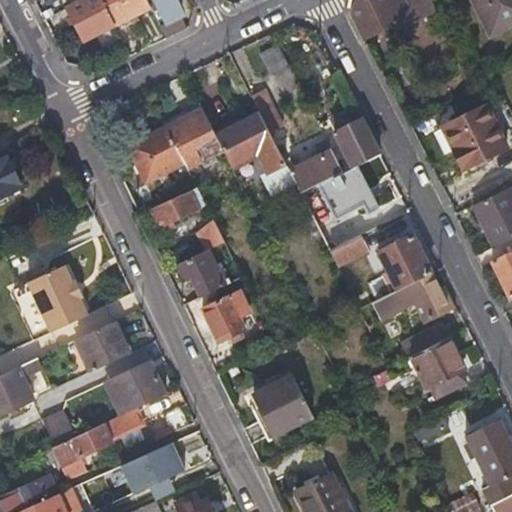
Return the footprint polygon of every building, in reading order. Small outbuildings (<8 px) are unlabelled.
[(83,41),(115,25),(101,0),(79,0),(66,7),(83,41)] [(101,0),(115,25),(151,7),(147,0),(101,0)] [(167,39),(191,28),(176,0),(147,0),(151,7),(167,39)] [(427,0),(359,0),(358,1),(352,17),(365,41),(431,7),(427,0)] [(511,27),(511,0),(472,0),(492,38),(511,27)] [(310,110),(278,47),(262,55),(273,76),(275,75),(296,117),(299,116),(310,110)] [(454,88),(447,77),(418,92),(424,104),(454,88)] [(253,98),(262,115),(285,161),(295,155),(294,152),(297,150),(290,138),(293,136),(287,125),(284,126),(266,92),(253,98)] [(504,150),(483,108),(440,129),(461,172),(504,150)] [(217,137),(203,109),(167,128),(184,162),(188,168),(224,150),(217,137)] [(310,110),(299,116),(302,122),(313,116),(310,110)] [(224,150),(233,168),(258,156),(277,192),(296,182),(289,168),(285,161),(262,115),(217,137),(224,150)] [(324,138),(313,116),(302,122),(313,144),(324,138)] [(336,135),(352,127),(346,116),(330,124),(336,135)] [(381,156),(363,122),(352,127),(336,135),(354,170),(381,156)] [(184,162),(167,128),(130,148),(146,181),(184,162)] [(303,196),(338,178),(343,175),(327,143),(316,149),(323,161),(328,159),(331,165),(304,179),(297,165),(289,168),(296,182),(303,196)] [(390,175),(381,156),(354,170),(343,175),(338,178),(352,205),(382,190),(378,182),(390,175)] [(0,159),(0,198),(21,189),(6,157),(0,159)] [(201,194),(197,187),(152,209),(161,227),(198,209),(193,198),(201,194)] [(511,202),(506,190),(470,208),(491,251),(511,239),(511,202)] [(215,246),(226,241),(214,219),(202,233),(215,246)] [(351,225),(324,238),(332,253),(359,239),(351,225)] [(371,253),(363,237),(359,239),(332,253),(340,269),(371,253)] [(400,291),(432,274),(414,238),(381,254),(400,291)] [(204,296),(223,287),(204,252),(179,264),(189,284),(196,280),(204,296)] [(511,253),(493,263),(501,281),(511,275),(511,253)] [(59,329),(90,315),(82,298),(85,296),(78,280),(73,281),(66,265),(28,284),(52,332),(59,329)] [(441,291),(432,274),(400,291),(381,301),(389,315),(405,307),(406,309),(416,304),(426,322),(454,308),(445,289),(441,291)] [(511,275),(501,281),(510,299),(511,297),(511,275)] [(248,329),(231,296),(204,309),(221,342),(227,339),(229,343),(245,336),(243,332),(248,329)] [(131,355),(116,322),(80,338),(95,371),(131,355)] [(413,357),(450,338),(443,325),(406,344),(413,357)] [(460,357),(450,338),(413,357),(398,365),(403,375),(418,367),(429,388),(430,388),(464,370),(458,358),(460,357)] [(135,410),(166,396),(147,357),(108,374),(127,414),(135,410)] [(37,358),(0,375),(0,411),(31,397),(21,375),(41,366),(37,358)] [(470,384),(464,370),(430,388),(437,400),(470,384)] [(279,434),(316,416),(295,374),(255,394),(258,400),(251,404),(271,442),(280,437),(279,434)] [(173,393),(140,410),(146,423),(179,406),(173,393)] [(189,424),(180,407),(165,415),(174,432),(189,424)] [(57,460),(67,480),(87,471),(81,458),(113,442),(112,439),(142,425),(135,410),(127,414),(75,438),(54,447),(52,448),(57,460)] [(54,447),(75,438),(63,412),(43,421),(54,447)] [(511,439),(503,421),(484,431),(486,434),(472,441),(496,485),(511,476),(511,439)] [(432,435),(428,425),(422,428),(415,432),(419,441),(432,435)] [(486,434),(484,431),(471,438),(472,441),(486,434)] [(153,489),(158,499),(178,490),(173,479),(192,470),(178,440),(123,465),(137,496),(153,489)] [(52,448),(40,453),(46,465),(57,460),(52,448)] [(113,489),(129,485),(124,466),(108,471),(113,489)] [(25,509),(57,494),(48,475),(16,489),(25,509)] [(308,511),(347,511),(329,475),(297,490),(308,511)] [(451,505),(455,511),(472,511),(483,507),(475,493),(451,505)] [(64,511),(57,494),(25,509),(17,511),(64,511)] [(181,511),(211,511),(206,499),(199,502),(196,496),(177,503),(181,511)] [(511,511),(511,496),(493,506),(496,511),(511,511)] [(160,511),(155,501),(130,511),(160,511)]
